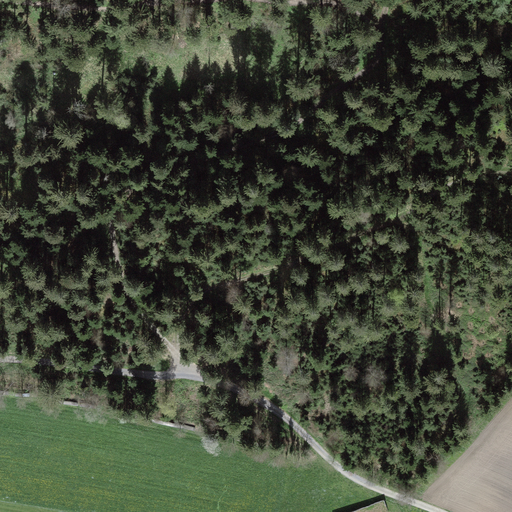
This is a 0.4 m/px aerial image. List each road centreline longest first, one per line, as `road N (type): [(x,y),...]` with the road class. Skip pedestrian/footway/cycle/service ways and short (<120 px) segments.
road 1 (track): [(407,0),(313,109),(187,146),(145,177),(114,218),(114,269),(193,374)]
road 2 (track): [(511,171),(450,180),(357,234),(210,286),(168,343)]
road 3 (track): [(193,374),(255,397),(361,481),(440,511)]
road 4 (track): [(0,358),(193,374)]
